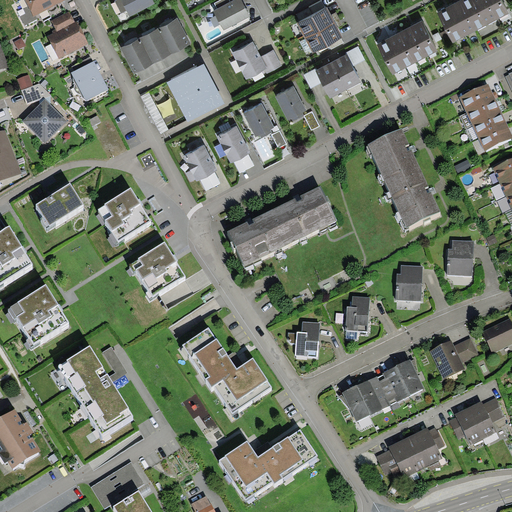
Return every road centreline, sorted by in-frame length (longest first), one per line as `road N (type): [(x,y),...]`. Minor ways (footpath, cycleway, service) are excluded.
road 1 (residential): [(201,219),(511,51)]
road 2 (residential): [(299,388),(511,296)]
road 3 (residential): [(0,202),(54,170),(106,163),(137,171),(192,210)]
road 4 (residential): [(299,388),(196,229),(201,219)]
road 5 (residential): [(129,91),(305,0)]
road 6 (residential): [(19,511),(83,473),(95,478),(169,431)]
road 7 (residential): [(377,511),(299,388)]
road 8 (residential): [(129,91),(192,210)]
